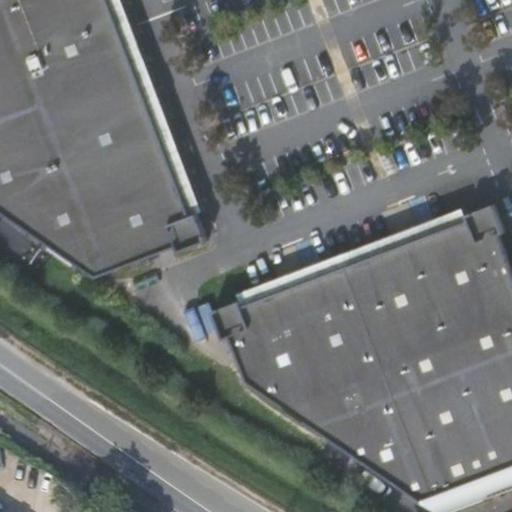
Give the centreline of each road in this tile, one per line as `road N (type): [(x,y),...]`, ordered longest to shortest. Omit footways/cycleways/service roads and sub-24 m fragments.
road 1 (secondary): [(0,357),(228,511)]
road 2 (unknown): [(248,250),(215,252),(189,294),(187,311),(205,348)]
